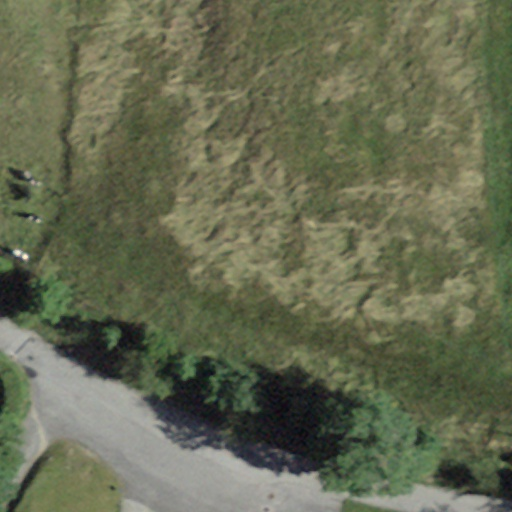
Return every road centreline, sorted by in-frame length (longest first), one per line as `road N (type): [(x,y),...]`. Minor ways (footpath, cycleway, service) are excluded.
road 1 (residential): [(67,382),(241,450),(476,511)]
road 2 (residential): [(67,382),(0,491)]
